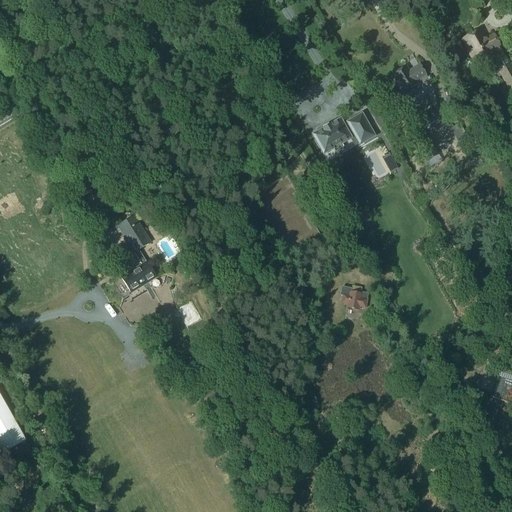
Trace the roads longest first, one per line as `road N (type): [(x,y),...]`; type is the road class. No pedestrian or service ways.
road 1 (unclassified): [(0,119),(197,0)]
road 2 (track): [(178,11),(263,167)]
road 3 (track): [(0,326),(53,314),(100,318),(118,327),(141,364)]
road 4 (track): [(283,0),(355,115)]
